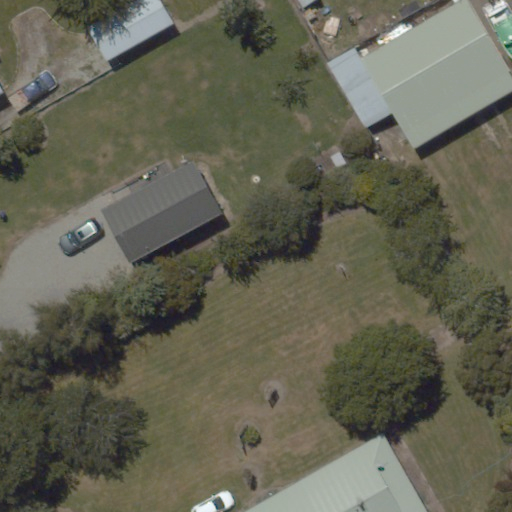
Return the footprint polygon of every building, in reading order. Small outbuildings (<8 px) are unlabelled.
[(188,30),(168,0),(143,0),(91,33),(117,74),(188,30)] [(511,106),(511,67),(473,0),(466,0),(336,75),(392,175),(511,106)] [(0,110),(22,98),(0,60),(0,110)] [(204,165),(98,215),(129,281),(236,231),(204,165)] [(432,511),(388,437),(261,511),(432,511)]
